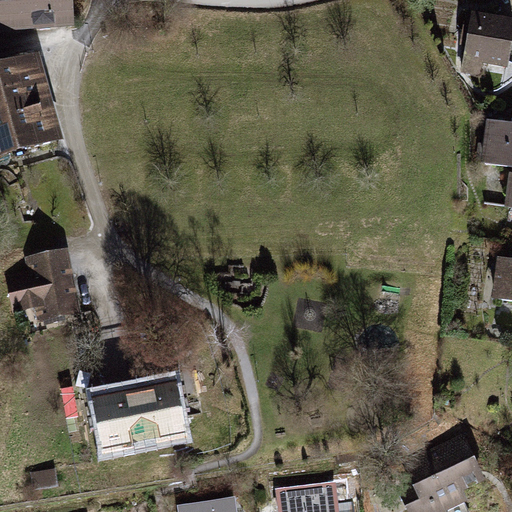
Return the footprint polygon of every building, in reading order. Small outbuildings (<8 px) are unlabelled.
[(0,0),(0,32),(75,29),(73,0),(0,0)] [(511,18),(472,13),(466,58),(511,63),(511,53),(511,18)] [(35,55),(0,64),(0,155),(57,141),(35,55)] [(511,124),(484,121),(478,164),(505,168),(511,168),(511,124)] [(499,208),(511,209),(511,168),(505,168),(499,208)] [(68,253),(31,260),(33,269),(8,274),(16,309),(32,306),(37,328),(81,319),(68,253)] [(511,263),(494,262),(489,304),(511,306),(511,263)] [(93,401),(103,455),(187,438),(176,385),(93,401)] [(393,467),(415,511),(446,511),(464,503),(456,488),(478,477),(458,436),(393,467)] [(54,468),(29,472),(33,492),(58,488),(54,468)] [(354,511),(353,500),(335,503),(332,483),(278,491),(281,511),(354,511)] [(238,511),(236,500),(178,508),(178,511),(238,511)]
